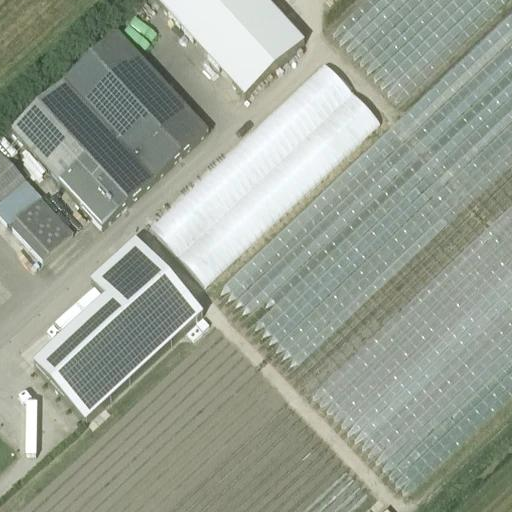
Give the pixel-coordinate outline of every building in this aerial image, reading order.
[(157,0),(153,4),(245,104),(304,49),(259,0),(157,0)] [(116,37),(10,134),(102,234),(208,137),(116,37)] [(324,69),(149,233),(204,293),(379,128),(324,69)] [(0,209),(24,188),(0,161),(0,209)] [(24,188),(0,209),(0,222),(9,233),(40,205),(24,188)] [(42,268),(72,240),(40,205),(9,233),(42,268)] [(106,303),(32,370),(84,426),(201,318),(134,245),(90,285),(106,303)]
